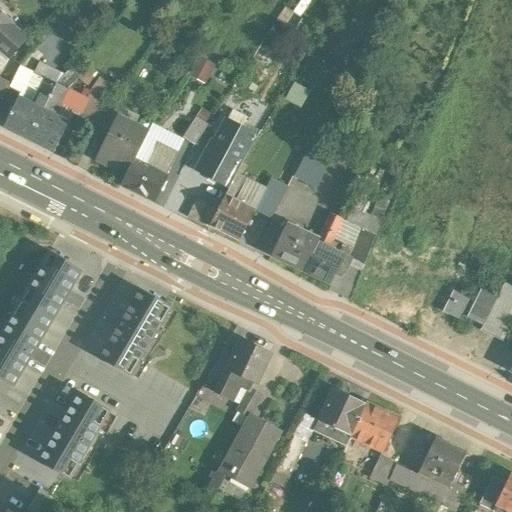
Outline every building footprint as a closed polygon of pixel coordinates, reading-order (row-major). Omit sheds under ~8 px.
[(11,26),(0,15),(0,57),(6,62),(25,41),(10,27),(11,26)] [(11,85),(10,87),(21,92),(32,70),(21,65),(11,85)] [(56,83),(46,78),(30,106),(40,111),(56,83)] [(11,85),(0,79),(0,97),(4,99),(10,87),(11,85)] [(294,84),(286,98),(300,106),(308,91),(294,84)] [(67,89),(51,117),(66,124),(81,95),(67,89)] [(30,106),(15,99),(2,127),(27,140),(40,111),(30,106)] [(51,117),(40,111),(27,140),(51,153),(66,124),(51,117)] [(208,125),(196,117),(183,138),(194,146),(208,125)] [(375,117),(362,141),(374,148),(387,123),(375,117)] [(145,133),(115,118),(93,161),(124,176),(131,161),(145,133)] [(239,130),(224,122),(212,145),(209,143),(194,172),(226,189),(229,185),(234,175),(255,139),(239,130)] [(260,132),(244,123),(239,130),(255,139),(260,132)] [(178,152),(157,142),(143,167),(163,178),(178,152)] [(332,156),(310,144),(294,176),(315,188),(332,156)] [(143,167),(131,161),(124,176),(119,187),(151,202),(163,178),(143,167)] [(246,178),(234,175),(229,185),(239,189),(246,178)] [(215,210),(207,228),(236,241),(251,211),(232,201),(239,189),(229,185),(226,189),(215,210)] [(271,191),(261,212),(272,218),(282,197),(271,191)] [(354,208),(382,217),(386,205),(358,196),(354,208)] [(215,210),(197,198),(187,217),(207,228),(215,210)] [(342,218),(331,212),(316,240),(314,244),(324,249),(342,218)] [(316,240),(284,225),(280,233),(273,230),(267,242),(274,246),(269,256),(301,271),(314,244),(316,240)] [(376,234),(360,228),(354,244),(369,250),(376,234)] [(324,249),(314,244),(301,271),(328,285),(341,257),(324,249)] [(82,271),(50,252),(21,301),(52,320),(82,271)] [(511,318),(511,289),(504,285),(497,300),(480,292),(474,303),(453,293),(443,312),(465,323),(467,319),(483,326),(480,331),(501,341),(511,318)] [(171,305),(140,287),(100,356),(131,374),(171,305)] [(21,301),(0,335),(0,377),(13,385),(52,320),(21,301)] [(266,354),(239,340),(213,393),(227,400),(237,377),(252,384),(266,354)] [(79,391),(38,459),(69,478),(110,410),(79,391)] [(330,391),(315,423),(310,432),(343,447),(347,438),(362,406),(330,391)] [(395,421),(362,406),(347,438),(380,453),(395,421)] [(248,414),(215,472),(248,490),(280,432),(248,414)] [(293,436),(280,466),(292,472),(306,442),(293,436)] [(414,476),(413,479),(426,486),(428,480),(446,489),(448,484),(449,484),(463,455),(432,440),(414,476)] [(396,464),(379,457),(370,479),(387,486),(390,479),(396,464)] [(446,489),(428,480),(426,486),(413,479),(414,476),(396,464),(390,479),(440,504),(446,489)] [(511,511),(511,479),(507,477),(502,487),(494,503),(482,497),(477,506),(490,511),(511,511)] [(502,487),(492,479),(482,497),(494,503),(502,487)] [(446,489),(440,504),(455,511),(465,490),(449,484),(448,484),(446,489)]
